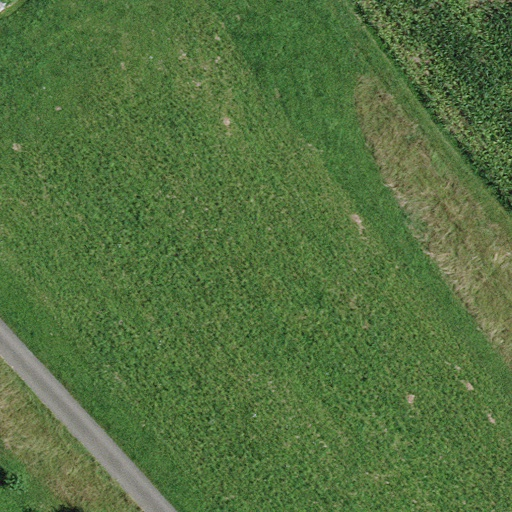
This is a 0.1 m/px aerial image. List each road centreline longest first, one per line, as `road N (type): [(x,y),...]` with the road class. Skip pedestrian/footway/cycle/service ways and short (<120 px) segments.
road 1 (track): [(334,0),(511,231)]
road 2 (unclassified): [(163,511),(0,338)]
